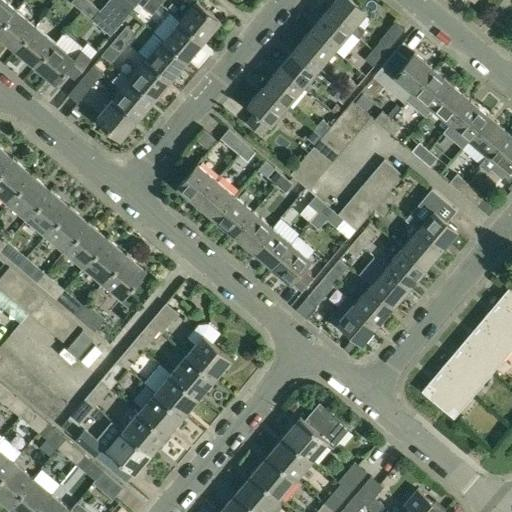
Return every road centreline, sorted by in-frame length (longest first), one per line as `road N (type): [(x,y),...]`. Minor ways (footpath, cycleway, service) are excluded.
road 1 (residential): [(123,193),(286,0)]
road 2 (residential): [(305,346),(123,193)]
road 3 (residential): [(364,396),(511,223)]
road 4 (residential): [(305,346),(165,511)]
road 5 (residential): [(501,511),(364,396)]
road 6 (residential): [(123,193),(0,88)]
road 7 (residential): [(511,84),(412,0)]
